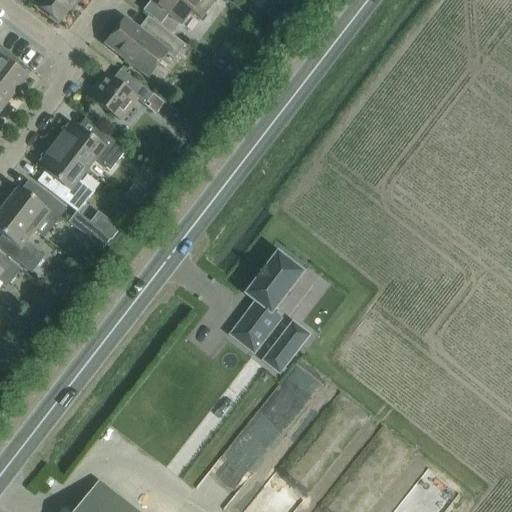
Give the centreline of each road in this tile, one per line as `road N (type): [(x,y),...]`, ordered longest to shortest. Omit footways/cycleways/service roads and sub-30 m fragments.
road 1 (secondary): [(0,480),(368,0)]
road 2 (residential): [(59,48),(66,75),(0,160)]
